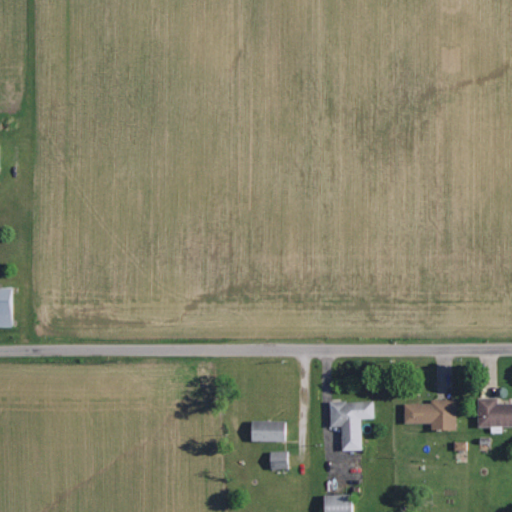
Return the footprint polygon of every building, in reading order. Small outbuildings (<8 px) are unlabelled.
[(0,326),(17,327),(18,288),(0,287),(0,326)] [(511,426),(511,402),(500,402),(501,398),(482,397),(481,426),(511,426)] [(459,398),(433,399),(433,402),(408,403),(408,423),(434,423),(434,430),(460,429),(459,398)] [(345,450),(365,449),(364,418),(377,418),(377,400),(333,401),(334,426),(344,426),(345,450)] [(289,421),(255,420),(254,440),(289,441),(289,421)] [(469,441),(455,441),(456,450),(469,450),(469,441)] [(291,468),(291,451),(272,451),(272,468),(291,468)] [(328,511),(357,511),(357,493),(329,494),(328,511)]
